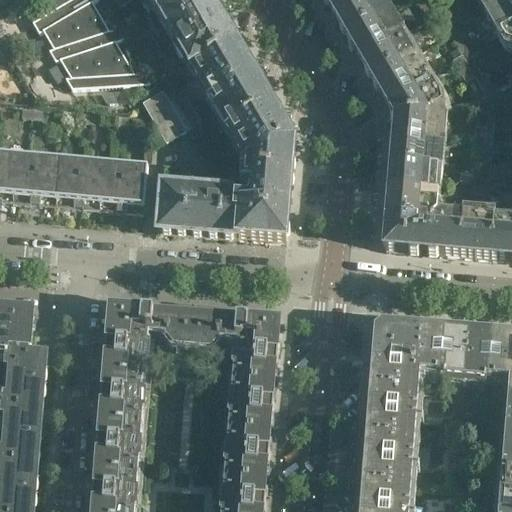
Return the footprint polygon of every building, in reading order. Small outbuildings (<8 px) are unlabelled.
[(39,39),(43,36),(54,54),(49,56),(56,67),(60,65),(71,83),(66,84),(72,95),(150,90),(144,79),(134,80),(115,48),(124,45),(117,34),(108,37),(91,8),(99,3),(97,0),(16,0),(23,10),(40,0),(42,0),(52,16),(33,28),(39,39)] [(134,7),(129,0),(114,0),(122,14),(134,7)] [(182,0),(150,0),(159,14),(182,0)] [(219,19),(208,0),(207,0),(182,0),(159,14),(176,44),(219,19)] [(322,0),(323,1),(329,11),(334,19),(366,0),(322,0)] [(366,0),(334,19),(341,30),(346,40),(347,41),(388,17),(378,0),(366,0)] [(511,2),(511,0),(477,0),(488,17),(511,2)] [(448,14),(442,2),(432,8),(438,18),(438,19),(448,14)] [(511,31),(511,2),(488,17),(480,22),(493,43),(501,38),(511,31)] [(438,18),(432,8),(431,7),(423,11),(430,23),(438,18)] [(454,24),(448,14),(438,19),(444,28),(445,29),(454,24)] [(347,41),(349,44),(354,54),(360,63),(401,39),(388,17),(347,41)] [(444,28),(438,19),(438,18),(430,23),(435,33),(444,28)] [(236,49),(236,48),(230,40),(219,19),(176,44),(194,74),(236,49)] [(511,31),(501,38),(508,51),(511,48),(511,31)] [(469,57),(456,35),(450,39),(461,57),(463,60),(469,57)] [(160,53),(151,39),(141,45),(149,59),(160,53)] [(360,63),(365,73),(371,83),(372,84),(414,60),(401,39),(360,63)] [(254,79),(243,61),(238,52),(236,49),(194,74),(211,104),(254,79)] [(168,68),(160,53),(149,59),(158,75),(168,68)] [(372,84),(374,87),(380,98),(384,105),(426,81),(433,77),(421,56),(414,60),(372,84)] [(468,69),(463,60),(461,57),(453,62),(459,73),(468,69)] [(481,77),(469,57),(463,60),(468,69),(474,79),(475,81),(481,77)] [(474,79),(468,69),(459,73),(465,84),(474,79)] [(490,85),(484,76),(481,77),(475,81),(480,90),(490,85)] [(384,105),(391,116),(393,126),(441,115),(450,113),(446,100),(433,77),(426,81),(384,105)] [(271,109),(270,108),(265,99),(254,79),(211,104),(228,134),(271,109)] [(495,94),(490,85),(480,90),(486,100),(495,94)] [(499,106),(499,100),(495,94),(486,100),(488,104),(488,106),(495,107),(495,105),(499,106)] [(186,135),(163,97),(144,108),(147,113),(153,124),(166,147),(186,135)] [(194,114),(186,102),(177,108),(184,120),(194,114)] [(493,131),(495,107),(488,106),(486,130),(493,131)] [(286,134),(278,122),(273,113),(271,109),(228,134),(243,160),(286,134)] [(201,127),(194,114),(184,120),(192,133),(201,127)] [(441,115),(393,126),(396,137),(395,145),(441,149),(444,123),(441,115)] [(485,142),(486,130),(476,129),(475,142),(485,142)] [(491,155),(493,131),(486,130),(485,142),(484,155),(491,155)] [(292,178),(292,176),(293,165),(294,149),(286,134),(243,160),(246,165),(245,174),(292,178)] [(484,155),(485,142),(475,142),(474,154),(484,155)] [(395,145),(394,157),(393,169),(440,172),(441,149),(395,145)] [(197,170),(198,150),(182,149),(181,169),(197,170)] [(489,176),(491,155),(484,155),(482,176),(486,176),(489,176)] [(0,207),(13,208),(18,161),(0,159),(0,207)] [(57,212),(61,165),(29,162),(18,161),(13,208),(19,209),(30,210),(38,211),(57,212)] [(224,171),(225,164),(217,163),(217,171),(224,171)] [(100,216),(105,168),(91,167),(61,165),(57,212),(73,214),(82,214),(100,216)] [(144,212),(148,172),(110,169),(105,168),(100,216),(104,216),(125,218),(144,220),(144,212)] [(207,179),(207,170),(202,169),(202,173),(193,172),(193,178),(207,179)] [(393,169),(392,173),(391,185),(391,195),(437,199),(439,175),(440,172),(393,169)] [(217,171),(210,170),(207,170),(207,179),(216,179),(217,171)] [(289,215),(291,191),(292,180),(292,178),(245,174),(244,188),(246,191),(249,191),(248,204),(251,207),(251,211),(289,215)] [(467,183),(468,175),(458,174),(458,177),(458,182),(467,183)] [(476,187),(477,175),(468,175),(467,183),(470,187),(476,187)] [(485,188),(486,176),(482,176),(477,175),(476,187),(478,188),(478,195),(482,196),(483,188),(485,188)] [(494,185),(495,177),(489,176),(486,176),(485,188),(491,189),(494,185)] [(503,181),(503,178),(495,177),(494,185),(502,186),(503,181)] [(478,188),(476,187),(470,187),(469,195),(478,195),(478,188)] [(490,197),(491,192),(491,191),(491,189),(485,188),(483,188),(482,196),(490,197)] [(158,237),(160,238),(189,240),(192,194),(162,192),(160,214),(158,237)] [(192,194),(189,240),(219,242),(222,196),(192,194)] [(391,195),(389,210),(388,222),(408,223),(409,222),(428,224),(431,221),(436,216),(437,199),(391,195)] [(222,196),(219,242),(239,244),(249,245),(251,211),(251,207),(248,204),(235,203),(235,199),(232,197),(222,196)] [(286,248),(286,242),(287,232),(289,215),(251,211),(249,245),(286,248)] [(490,264),(493,223),(494,219),(463,217),(463,221),(459,262),(490,264)] [(422,259),(427,259),(438,260),(459,262),(463,221),(441,219),(440,222),(440,231),(425,230),(422,259)] [(385,256),(408,258),(419,259),(422,259),(425,230),(440,231),(440,222),(431,221),(428,224),(409,222),(408,223),(388,222),(387,241),(386,253),(385,256)] [(490,264),(511,266),(511,224),(493,223),(490,264)] [(279,327),(248,325),(236,324),(216,322),(205,321),(195,320),(153,317),(153,315),(141,314),(141,316),(110,314),(108,333),(146,336),(152,336),(166,337),(166,345),(177,346),(177,352),(207,354),(208,348),(219,349),(220,341),(241,343),(278,346),(279,327)] [(33,323),(27,322),(16,322),(7,321),(4,349),(1,349),(0,360),(8,361),(29,363),(30,360),(30,358),(32,336),(35,336),(36,328),(32,328),(33,323)] [(108,333),(107,344),(107,354),(150,357),(150,348),(145,347),(146,336),(108,333)] [(375,355),(377,355),(379,340),(381,338),(383,336),(421,339),(423,339),(423,337),(381,333),(377,338),(375,355)] [(418,365),(421,339),(383,336),(381,338),(379,340),(377,355),(376,370),(415,373),(416,365),(418,365)] [(443,367),(445,341),(434,340),(434,337),(423,337),(423,339),(421,339),(418,365),(416,365),(415,373),(415,380),(421,381),(445,383),(447,367),(443,367)] [(465,388),(469,343),(466,343),(467,340),(455,339),(455,342),(445,341),(443,367),(447,367),(445,383),(444,386),(465,388)] [(491,371),(493,345),(482,344),(482,341),(471,341),(471,343),(469,343),(465,388),(486,389),(486,386),(485,386),(486,371),(491,371)] [(233,364),(276,368),(277,358),(278,346),(241,343),(240,355),(234,355),(233,364)] [(511,343),(504,343),(503,346),(493,345),(491,371),(486,371),(485,386),(486,386),(509,388),(510,388),(511,388),(511,343)] [(150,357),(107,354),(106,363),(105,378),(142,381),(143,366),(149,367),(150,357)] [(43,389),(44,386),(44,375),(45,372),(45,365),(36,364),(29,363),(8,361),(6,375),(10,375),(10,386),(43,389)] [(274,392),(275,377),(276,368),(233,364),(232,374),(238,374),(237,389),(274,392)] [(419,398),(421,381),(415,380),(415,373),(376,370),(375,380),(375,381),(372,382),(372,390),(374,392),(374,394),(419,398)] [(105,378),(103,393),(103,402),(146,406),(146,396),(141,396),(142,381),(105,378)] [(42,408),(42,403),(43,392),(43,389),(10,386),(8,404),(4,404),(3,413),(41,416),(42,408)] [(229,413),(272,416),(273,406),(274,392),(237,389),(236,403),(230,403),(229,413)] [(417,426),(419,398),(374,394),(374,397),(371,398),(371,406),(373,408),(372,418),(398,420),(398,425),(417,426)] [(443,404),(443,396),(435,395),(435,399),(434,404),(443,404)] [(493,404),(493,400),(485,399),(484,408),(493,409),(493,404)] [(146,406),(103,402),(102,411),(101,426),(138,430),(139,415),(145,415),(146,406)] [(463,413),(464,404),(453,403),(453,405),(452,412),(463,413)] [(474,414),(474,407),(474,405),(464,404),(463,413),(474,414)] [(462,421),(463,413),(452,412),(452,420),(462,421)] [(39,444),(40,425),(41,416),(3,413),(3,423),(6,423),(5,441),(39,444)] [(270,441),(271,425),(272,416),(229,413),(228,422),(234,422),(233,438),(270,441)] [(473,422),(474,414),(463,413),(462,421),(473,422)] [(415,446),(417,426),(398,425),(398,420),(372,418),(371,429),(369,430),(368,438),(370,440),(370,442),(415,446)] [(462,430),(462,421),(452,420),(451,429),(462,430)] [(462,430),(472,431),(473,422),(462,421),(462,430)] [(101,426),(99,441),(99,451),(142,454),(142,445),(137,444),(138,430),(101,426)] [(225,461),(268,465),(269,455),(270,441),(233,438),(232,452),(226,452),(225,461)] [(37,463),(39,444),(5,441),(4,459),(0,458),(0,468),(37,471),(37,463)] [(413,474),(415,446),(370,442),(370,445),(367,446),(367,454),(369,456),(368,466),(394,468),(394,473),(413,474)] [(142,454),(99,451),(98,460),(97,475),(134,478),(135,463),(141,464),(142,454)] [(511,454),(505,453),(503,473),(511,473),(511,454)] [(458,469),(459,461),(448,460),(448,468),(458,469)] [(266,489),(267,474),(268,465),(225,461),(224,471),(230,471),(229,486),(266,489)] [(469,470),(470,461),(459,461),(458,469),(469,470)] [(411,494),(413,474),(394,473),(394,468),(368,466),(367,477),(365,478),(364,486),(366,488),(366,490),(411,494)] [(34,498),(35,496),(36,485),(36,480),(37,471),(0,468),(0,477),(2,478),(1,496),(34,498)] [(458,478),(458,469),(448,468),(447,477),(458,478)] [(468,479),(469,470),(458,469),(458,478),(468,479)] [(511,473),(503,473),(501,501),(511,502),(511,473)] [(97,475),(95,490),(95,499),(137,503),(138,494),(133,493),(134,478),(97,475)] [(221,510),(245,511),(264,511),(265,504),(266,489),(229,486),(228,501),(222,501),(221,510)] [(409,511),(411,494),(366,490),(366,493),(363,494),(363,502),(365,504),(364,511),(409,511)] [(33,511),(34,501),(34,498),(1,496),(0,502),(0,511),(33,511)] [(136,511),(137,503),(95,499),(94,508),(93,511),(136,511)] [(511,511),(511,502),(501,501),(499,511),(511,511)]
